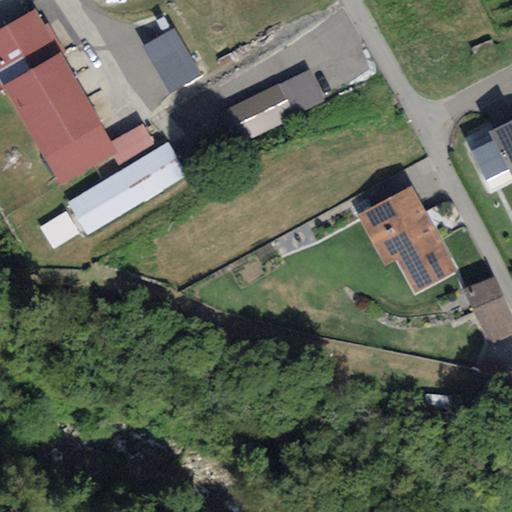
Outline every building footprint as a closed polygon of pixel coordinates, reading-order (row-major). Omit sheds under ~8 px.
[(33,9),(0,27),(0,73),(62,184),(114,154),(33,9)] [(174,24),(143,42),(170,89),(201,71),(174,24)] [(278,83),(218,110),(234,145),(294,118),(278,83)] [(511,120),(488,132),(492,141),(469,152),(483,181),(506,170),(511,181),(511,120)] [(170,141),(69,200),(88,233),(190,174),(170,141)] [(457,272),(411,187),(357,216),(385,266),(395,261),(414,296),(457,272)] [(54,255),(81,239),(68,218),(41,233),(54,255)] [(511,314),(494,276),(463,290),(489,346),(511,335),(511,314)]
